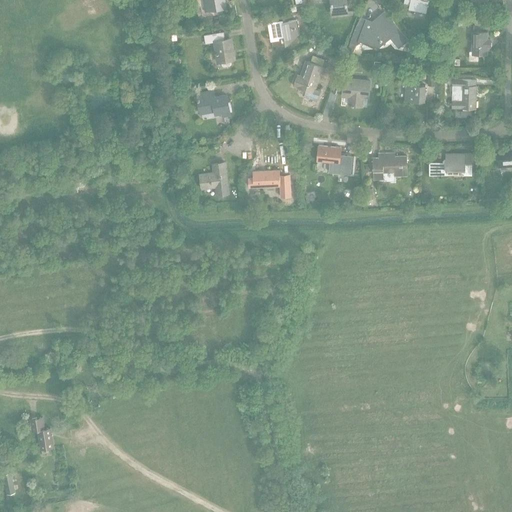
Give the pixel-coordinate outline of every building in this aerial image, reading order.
[(216,10),(226,8),(224,0),(204,0),(206,9),(215,7),(216,10)] [(330,0),(332,12),(347,11),(345,0),(330,0)] [(427,5),(428,5),(428,4),(427,3),(427,0),(403,0),(403,5),(409,6),(408,10),(425,13),(427,5)] [(398,46),(406,40),(384,12),(372,22),(366,20),(358,41),(361,42),(363,36),(367,38),(373,46),(379,42),(383,39),(384,40),(390,35),(398,46)] [(284,36),(285,43),(298,33),(296,20),(268,25),(270,38),(270,40),(276,39),(276,37),(284,36)] [(230,38),(224,39),(223,31),(203,35),(205,43),(214,42),(217,62),(234,59),(230,38)] [(487,46),(490,46),(490,39),(487,39),(487,31),(472,31),(471,54),(487,54),(487,46)] [(323,65),(326,67),(328,61),(324,60),(324,59),(312,55),(310,62),(305,60),(299,75),(297,74),(293,85),(305,89),(303,95),(316,100),(320,90),(315,88),(323,65)] [(360,96),(367,97),(369,81),(343,78),(341,96),(349,97),(348,106),(359,107),(360,96)] [(452,108),(475,108),(475,80),(452,79),(452,108)] [(404,101),(424,102),(425,85),(405,84),(404,101)] [(213,91),(196,94),(200,113),(214,110),(215,113),(229,111),(226,95),(214,97),(213,91)] [(317,145),(315,160),(328,161),(327,171),(349,173),(351,155),(339,154),(339,147),(317,145)] [(511,149),(497,151),(498,165),(511,163),(511,149)] [(406,155),(394,156),(394,153),(377,153),(377,157),(372,158),(373,180),(383,180),(382,170),(393,170),(393,176),(407,175),(406,155)] [(463,175),(470,175),(471,153),(446,153),(446,158),(444,158),(442,160),(442,162),(428,162),(428,175),(446,175),(446,171),(463,171),(463,175)] [(216,195),(228,193),(224,162),(212,164),(213,172),(200,174),(202,188),(215,186),(216,195)] [(286,174),(279,175),(278,170),(253,171),(253,186),(279,185),(279,188),(287,187),(286,174)] [(50,427),(44,428),(43,416),(29,418),(32,431),(37,430),(40,449),(54,447),(50,427)] [(6,456),(0,456),(0,470),(1,477),(9,476),(6,456)]
